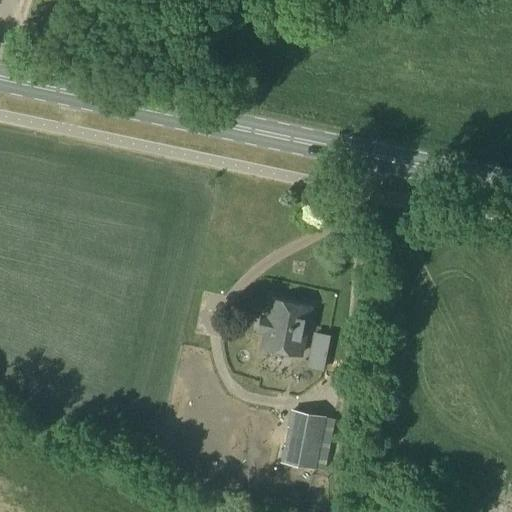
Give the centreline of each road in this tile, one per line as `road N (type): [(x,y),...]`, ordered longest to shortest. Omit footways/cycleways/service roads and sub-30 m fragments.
road 1 (primary): [(511,187),(0,80)]
road 2 (track): [(343,511),(342,375),(375,159)]
